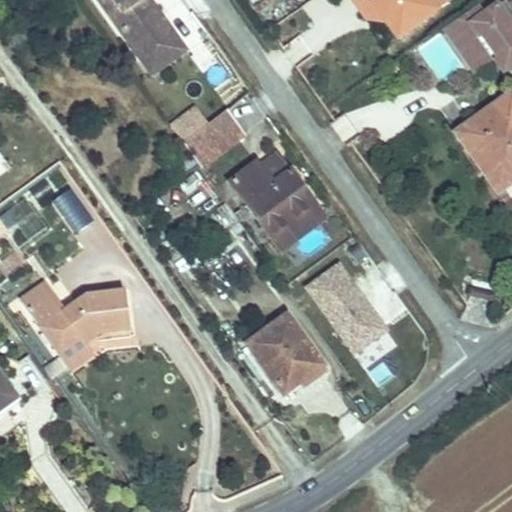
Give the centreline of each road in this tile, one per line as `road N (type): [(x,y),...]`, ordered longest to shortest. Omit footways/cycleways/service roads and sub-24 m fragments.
road 1 (unknown): [(0,63),(160,278),(254,427),(314,492)]
road 2 (unclassified): [(476,369),(217,0)]
road 3 (secondary): [(280,511),(476,369)]
